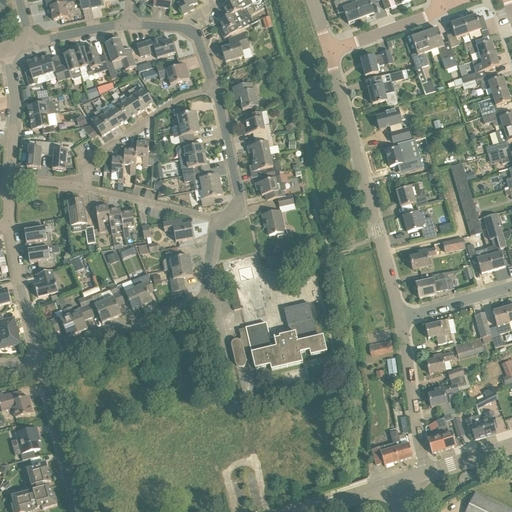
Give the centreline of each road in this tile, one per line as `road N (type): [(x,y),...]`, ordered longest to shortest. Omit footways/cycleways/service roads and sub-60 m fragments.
road 1 (residential): [(400,318),(327,51)]
road 2 (residential): [(87,186),(85,160),(179,98),(212,88)]
road 3 (residential): [(42,365),(201,299)]
road 4 (residential): [(425,472),(400,318)]
road 5 (residential): [(77,511),(42,365)]
road 6 (residential): [(42,365),(7,224)]
road 7 (residential): [(215,219),(238,199),(212,88)]
road 8 (residential): [(87,186),(215,219)]
road 9 (residential): [(11,180),(7,50)]
road 10 (residential): [(212,88),(198,41),(186,29),(126,24)]
road 11 (residential): [(327,51),(441,11)]
